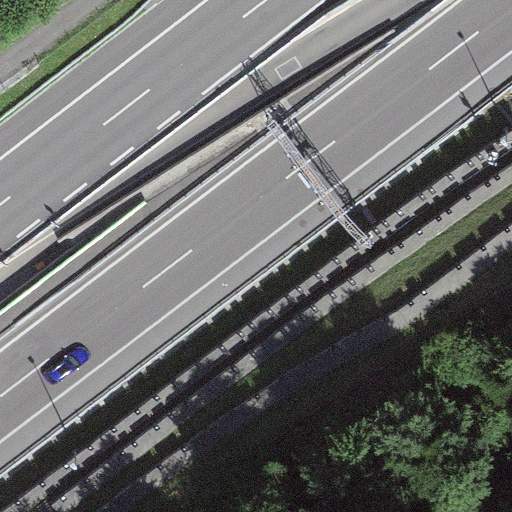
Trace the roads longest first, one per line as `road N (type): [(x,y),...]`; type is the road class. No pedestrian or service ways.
road 1 (motorway): [(0,401),(511,11)]
road 2 (motorway): [(267,0),(0,205)]
road 3 (motorway): [(419,511),(438,474),(511,379)]
